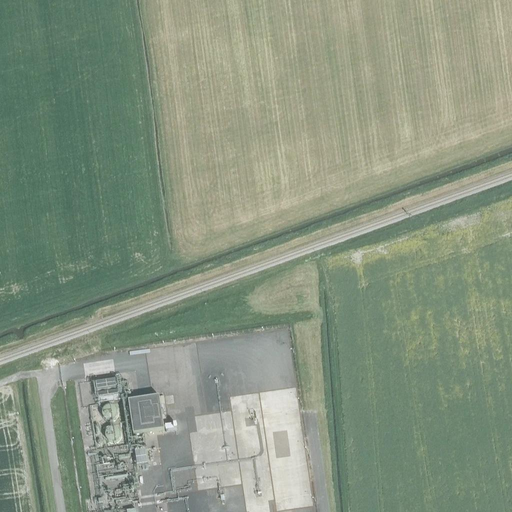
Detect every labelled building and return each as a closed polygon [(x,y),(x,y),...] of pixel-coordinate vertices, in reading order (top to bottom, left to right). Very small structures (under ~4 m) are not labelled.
[(113,380),(81,383),(82,397),(93,396),(93,399),(115,397),(113,380)] [(213,415),(233,411),(230,396),(220,399),(217,384),(209,386),(209,388),(198,391),(200,399),(193,401),(196,414),(188,416),(190,425),(214,420),(213,415)] [(164,395),(124,401),(130,435),(163,429),(159,405),(165,404),(164,395)] [(192,489),(201,490),(205,468),(188,465),(187,470),(188,470),(186,481),(193,482),(192,489)] [(285,499),(277,500),(278,511),(305,511),(306,511),(303,507),(314,506),(313,499),(311,499),(310,493),(306,484),(292,481),(291,482),(283,486),(278,485),(277,491),(285,490),(284,493),(278,492),(277,492),(291,496),(293,499),(288,498),(285,499)] [(168,501),(169,511),(191,511),(189,498),(168,501)]
